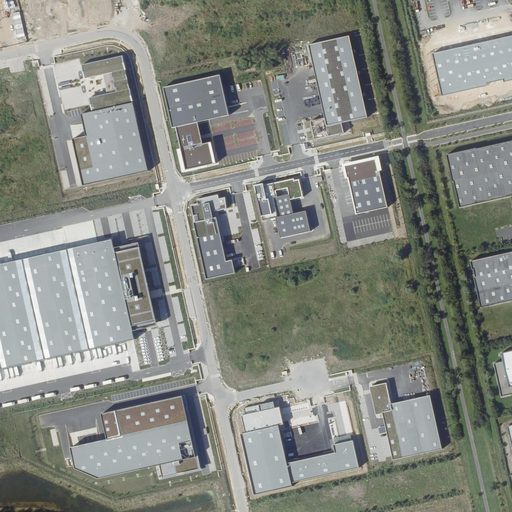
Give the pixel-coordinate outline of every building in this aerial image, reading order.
[(309,44),(325,117),(325,118),(311,121),(312,124),(310,125),(314,142),(351,134),(349,122),(368,117),(350,35),(309,44)] [(511,79),(511,35),(432,53),(441,95),(486,85),(486,83),(504,79),(505,81),(511,79)] [(123,56),(83,65),(86,79),(113,72),(113,73),(115,82),(117,92),(91,98),(93,111),(94,111),(82,114),(88,137),(87,138),(75,140),(81,165),(80,165),(84,185),(149,171),(123,56)] [(221,76),(165,89),(174,129),(178,128),(179,129),(188,169),(215,163),(211,145),(202,147),(197,125),(197,123),(230,116),(221,76)] [(477,148),(447,154),(453,181),(454,181),(460,207),(511,195),(511,139),(477,149),(477,148)] [(375,159),(345,166),(347,178),(378,171),(375,159)] [(348,178),(356,214),(387,207),(379,171),(348,178)] [(293,181),(274,185),(281,215),(293,212),(289,198),(302,196),(298,182),(294,183),(293,181)] [(263,184),(256,186),(263,216),(264,220),(280,217),(273,184),(264,186),(263,184)] [(207,279),(236,273),(233,260),(227,261),(224,249),(217,217),(214,218),(213,212),(228,209),(226,198),(220,199),(219,195),(198,200),(198,204),(193,205),(195,216),(198,215),(199,221),(195,222),(199,241),(207,279)] [(306,211),(277,218),(281,238),(311,231),(306,211)] [(113,239),(0,264),(0,369),(135,340),(133,331),(158,325),(140,242),(115,248),(113,239)] [(511,251),(470,261),(480,308),(511,300),(511,251)] [(511,350),(501,353),(503,361),(494,364),(502,397),(511,395),(509,388),(511,386),(511,350)] [(385,384),(371,387),(377,413),(381,412),(381,411),(384,411),(384,413),(394,458),(401,456),(403,456),(403,457),(442,448),(430,395),(392,404),(389,404),(385,384)] [(103,413),(108,440),(72,447),(76,468),(100,478),(160,465),(163,479),(202,470),(185,395),(103,413)] [(246,415),(241,415),(245,433),(241,434),(255,495),(293,486),(292,483),(360,468),(353,438),(345,439),(333,442),(337,452),(310,458),(288,464),(280,425),(284,424),(283,419),(279,400),(244,408),(246,415)]
